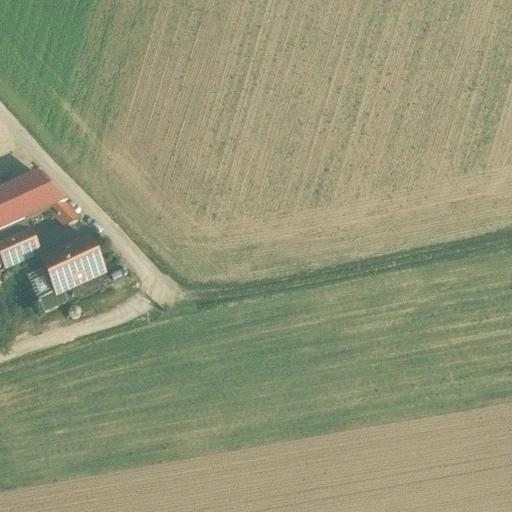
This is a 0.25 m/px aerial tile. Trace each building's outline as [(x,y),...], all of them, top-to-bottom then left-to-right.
[(0,192),(0,234),(62,206),(63,206),(34,176),(0,192)] [(48,213),(67,233),(77,222),(62,207),(48,213)] [(0,234),(0,247),(28,235),(23,224),(0,234)] [(0,247),(0,260),(5,272),(38,257),(28,235),(0,247)] [(44,272),(55,297),(62,294),(102,276),(86,242),(40,263),(44,272)] [(55,297),(44,272),(26,280),(37,305),(55,297)] [(102,276),(62,294),(67,305),(107,286),(102,276)] [(37,305),(42,316),(67,305),(62,294),(55,297),(37,305)]
